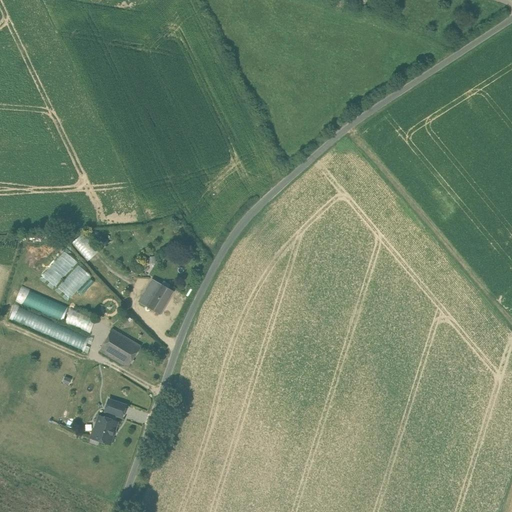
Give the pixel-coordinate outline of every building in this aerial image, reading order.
[(56,241),(31,266),(40,274),(64,249),(56,241)] [(78,262),(65,251),(44,274),(56,286),(78,262)] [(91,277),(79,265),(59,287),(71,298),(91,277)] [(173,292),(153,280),(139,302),(160,314),(173,292)] [(97,319),(23,286),(16,302),(91,334),(97,319)] [(91,338),(16,305),(9,319),(84,352),(91,338)] [(82,360),(8,327),(0,344),(74,377),(82,360)] [(141,345),(114,329),(102,349),(130,365),(141,345)] [(105,412),(109,413),(117,416),(122,418),(126,405),(109,400),(105,412)] [(115,422),(117,416),(109,413),(107,419),(99,417),(95,429),(94,429),(91,437),(110,444),(117,422),(115,422)]
